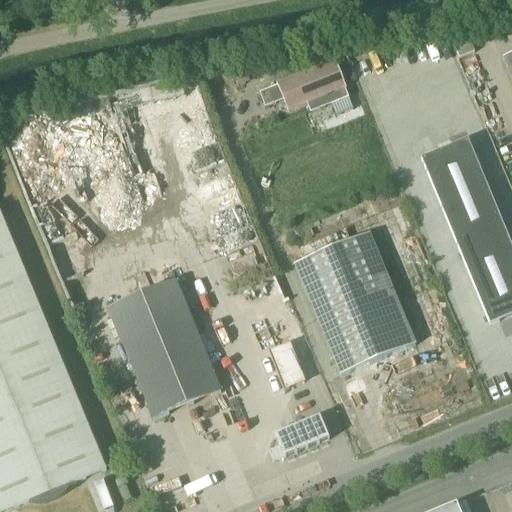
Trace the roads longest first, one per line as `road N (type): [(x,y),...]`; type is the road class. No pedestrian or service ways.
road 1 (unclassified): [(248,0),(0,50)]
road 2 (unclassified): [(291,511),(511,420)]
